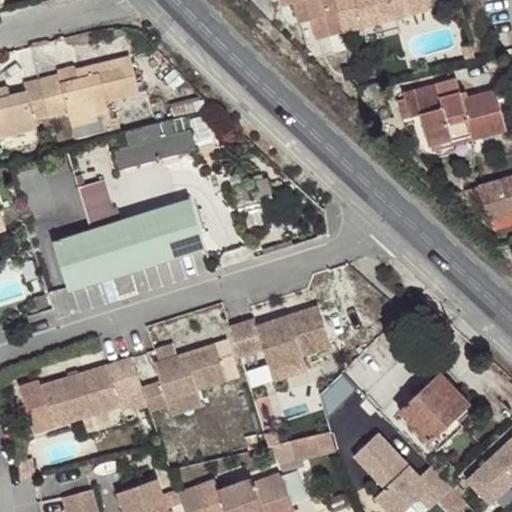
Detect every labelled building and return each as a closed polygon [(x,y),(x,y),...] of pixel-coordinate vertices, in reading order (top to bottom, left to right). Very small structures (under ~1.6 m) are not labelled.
[(343,31),(336,6),(323,10),(320,0),(283,0),(288,18),(299,15),(304,34),(316,31),(322,51),(347,44),(343,31)] [(335,0),(336,6),(343,31),(364,26),(399,16),(431,8),(429,0),(335,0)] [(399,16),(364,26),(369,41),(404,32),(399,16)] [(129,58),(40,81),(49,114),(68,109),(75,136),(115,126),(109,103),(139,95),(129,58)] [(435,84),(439,98),(459,93),(456,79),(435,84)] [(0,97),(0,138),(37,128),(34,120),(49,114),(40,81),(25,83),(27,91),(10,95),(0,97)] [(472,141),(506,131),(495,91),(461,100),(459,93),(439,98),(435,84),(404,93),(410,116),(421,113),(430,147),(470,135),(472,141)] [(8,86),(0,87),(0,97),(10,95),(8,86)] [(185,114),(170,118),(174,132),(189,129),(185,114)] [(174,132),(170,118),(122,132),(125,146),(111,150),(116,170),(194,148),(189,129),(174,132)] [(432,152),(472,141),(470,135),(430,147),(432,152)] [(62,155),(15,169),(25,203),(72,189),(62,155)] [(233,187),(248,183),(244,170),(229,174),(233,187)] [(82,185),(91,219),(118,211),(109,177),(82,185)] [(233,187),(237,203),(271,194),(267,178),(248,183),(233,187)] [(511,179),(482,190),(491,214),(497,219),(511,213),(511,179)] [(190,200),(54,242),(68,289),(204,246),(190,200)] [(253,317),(230,325),(239,354),(262,348),(268,369),(303,361),(302,354),(332,344),(318,304),(256,325),(253,317)] [(154,361),(165,399),(226,379),(219,357),(234,352),(228,335),(154,361)] [(118,408),(145,400),(129,354),(104,363),(116,403),(118,408)] [(303,361),(268,369),(271,379),(306,371),(303,361)] [(104,363),(42,382),(54,423),(116,403),(104,363)] [(440,373),(400,411),(437,449),(463,425),(454,417),(469,401),(440,373)] [(305,458),(335,451),(328,433),(301,440),(305,458)] [(444,481),(431,468),(420,479),(377,436),(353,459),(384,491),(375,501),(385,511),(406,511),(419,500),(430,490),(440,500),(452,489),(444,481)] [(511,483),(511,437),(470,478),(493,501),(511,483)] [(305,458),(301,440),(290,442),(294,461),(305,458)] [(290,442),(277,445),(281,463),(294,461),(290,442)] [(277,511),(292,507),(279,473),(252,484),(250,478),(219,490),(215,479),(197,484),(206,511),(277,511)] [(168,511),(156,476),(117,490),(124,511),(168,511)] [(206,511),(197,484),(177,491),(184,511),(206,511)] [(100,511),(93,486),(63,494),(67,511),(100,511)] [(440,500),(430,490),(419,500),(430,511),(440,500)]
